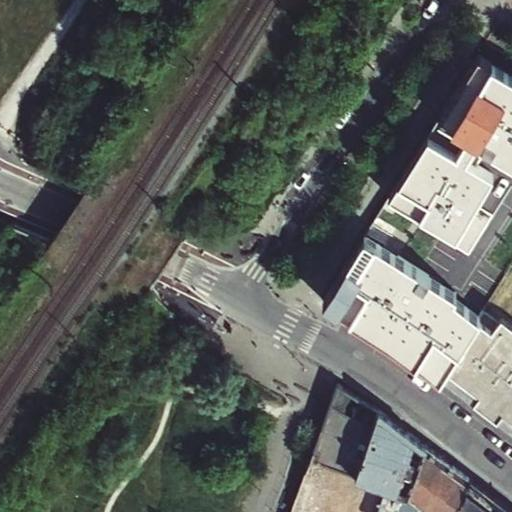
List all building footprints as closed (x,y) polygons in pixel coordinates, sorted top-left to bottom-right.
[(450,241),(468,252),(493,213),(475,202),(494,171),(477,161),(488,144),(511,159),(511,73),(479,54),(391,193),(455,233),(450,241)] [(396,347),(440,381),(473,329),(480,318),(452,301),(456,293),(364,235),(323,301),(396,347)] [(440,381),(511,436),(511,354),(488,338),(473,329),(440,381)] [(290,511),(394,511),(399,499),(407,494),(386,485),(376,511),(356,511),(363,493),(365,477),(354,472),(378,408),(338,382),(309,460),(290,511)] [(426,444),(378,408),(354,472),(365,477),(386,485),(407,494),(426,444)] [(422,502),(441,455),(426,444),(407,494),(399,499),(394,511),(415,511),(421,502),(422,502)] [(456,511),(469,477),(441,455),(422,502),(436,511),(434,511),(456,511)] [(456,511),(511,511),(511,510),(469,477),(456,511)]
